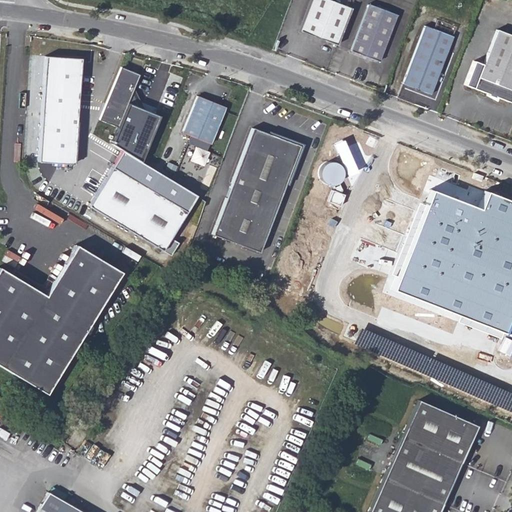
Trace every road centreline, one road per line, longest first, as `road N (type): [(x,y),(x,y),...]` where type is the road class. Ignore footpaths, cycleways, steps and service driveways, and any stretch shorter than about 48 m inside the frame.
road 1 (residential): [(14,15),(222,56),(511,166)]
road 2 (unknown): [(14,15),(12,188),(26,207),(70,234)]
